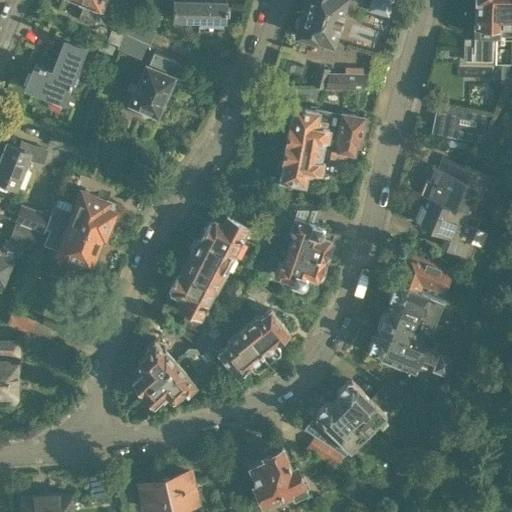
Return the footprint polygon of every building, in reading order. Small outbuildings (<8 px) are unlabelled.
[(78,0),(84,2),(78,15),(93,21),(98,8),(99,8),(102,0),(78,0)] [(172,0),(172,17),(226,18),(226,0),(172,0)] [(305,0),(301,16),(295,18),(294,23),(297,29),(295,33),(316,40),(317,38),(332,43),(336,28),(337,29),(342,10),(344,0),(305,0)] [(372,0),(370,9),(387,14),(390,0),(372,0)] [(511,31),(511,0),(474,0),(473,44),(467,44),(468,38),(465,38),(464,60),(491,60),(491,34),(511,34),(511,31)] [(123,33),(146,43),(149,44),(154,31),(128,20),(123,33)] [(117,47),(121,36),(110,32),(106,43),(117,47)] [(146,43),(123,33),(121,36),(117,47),(140,57),(146,43)] [(25,86),(63,101),(85,47),(64,39),(52,70),(34,63),(25,86)] [(159,66),(157,69),(146,64),(129,102),(140,107),(140,111),(140,114),(143,117),(146,118),(150,118),(152,116),(154,113),(156,113),(166,91),(169,92),(174,91),(177,89),(178,86),(178,81),(175,78),(172,77),(172,76),(170,75),(172,71),(159,66)] [(510,65),(500,64),(499,82),(503,82),(510,73),(510,65)] [(312,83),(324,86),(323,87),(364,88),(364,74),(327,73),(328,70),(317,67),(312,83)] [(298,106),(292,105),(286,109),(285,117),(289,122),(285,142),(320,148),(322,137),(336,139),(335,141),(338,142),(336,151),(351,154),(353,155),(355,145),(358,146),(364,117),(341,112),(341,113),(316,108),(315,109),(304,107),(304,106),(298,105),(298,106)] [(480,141),(485,117),(458,112),(453,136),(480,141)] [(79,140),(54,130),(49,142),(74,152),(79,140)] [(6,142),(0,156),(0,179),(16,186),(27,157),(42,162),(46,149),(27,144),(24,149),(6,142)] [(285,142),(281,160),(276,163),(274,172),(278,178),(284,179),(284,180),(290,181),(290,180),(301,182),(303,172),(315,175),(316,170),(319,171),(321,160),(318,159),(320,148),(285,142)] [(98,151),(77,143),(74,152),(94,160),(98,151)] [(351,154),(336,151),(330,150),(329,155),(350,162),(351,154)] [(472,168),(467,179),(431,164),(420,192),(430,196),(467,212),(479,185),(490,190),(496,177),(472,168)] [(108,234),(111,226),(108,223),(113,210),(103,206),(106,199),(80,189),(67,220),(103,234),(103,233),(108,234)] [(480,217),(467,212),(430,196),(419,223),(445,234),(440,246),(463,256),(480,217)] [(291,202),(287,213),(292,215),(288,228),(291,229),(286,244),(324,257),(333,231),(321,227),(323,223),(314,221),(320,203),(291,202)] [(20,204),(14,218),(39,228),(45,214),(20,204)] [(57,246),(55,250),(45,246),(38,264),(40,269),(81,286),(92,281),(98,268),(88,264),(90,260),(94,260),(97,252),(94,249),(100,235),(102,236),(103,234),(67,220),(67,221),(48,213),(41,230),(49,233),(46,241),(57,246)] [(208,219),(199,236),(232,254),(247,262),(256,243),(242,235),(247,225),(225,213),(222,217),(215,213),(212,218),(208,219)] [(32,245),(38,232),(14,222),(9,236),(32,245)] [(232,254),(199,236),(193,237),(189,246),(190,252),(181,270),(214,288),(232,254)] [(0,244),(0,286),(17,244),(5,239),(3,244),(1,243),(1,245),(0,244)] [(324,257),(286,244),(281,260),(278,259),(273,272),(286,277),(286,278),(302,283),(304,279),(315,282),(324,257)] [(402,269),(397,281),(419,290),(439,298),(449,271),(408,254),(406,258),(403,260),(401,265),(402,269)] [(259,265),(255,277),(265,284),(269,271),(262,269),(263,266),(259,265)] [(214,288),(181,270),(176,271),(168,285),(170,290),(167,296),(178,301),(176,305),(199,317),(214,288)] [(268,291),(253,280),(244,290),(257,299),(262,299),(268,291)] [(419,290),(397,281),(392,283),(387,296),(389,301),(393,302),(391,307),(432,323),(442,299),(439,298),(419,290)] [(239,326),(267,358),(278,349),(277,346),(278,346),(278,345),(285,339),(281,335),(287,330),(269,308),(268,309),(263,303),(256,302),(234,321),(239,326)] [(432,323),(391,307),(389,311),(385,309),(381,311),(376,323),(378,328),(423,346),(432,323)] [(11,309),(6,321),(30,332),(31,331),(35,321),(35,320),(11,309)] [(452,331),(462,335),(464,328),(454,324),(452,331)] [(267,358),(239,326),(226,338),(224,343),(216,350),(234,372),(240,367),(244,372),(250,367),(251,366),(256,367),(267,358)] [(446,373),(452,358),(381,330),(380,333),(376,332),(371,334),(366,347),(369,352),(413,370),(418,358),(434,365),(433,368),(446,373)] [(462,335),(452,331),(449,337),(459,341),(462,335)] [(133,370),(137,374),(132,378),(133,380),(133,383),(132,384),(141,393),(175,360),(164,348),(163,349),(153,339),(145,347),(147,350),(135,363),(138,366),(133,370)] [(18,341),(0,340),(0,354),(17,355),(18,341)] [(0,395),(3,396),(3,398),(5,400),(8,402),(10,403),(13,402),(15,401),(16,400),(17,397),(18,360),(8,360),(8,359),(0,359),(0,395)] [(175,360),(141,393),(151,403),(154,402),(154,403),(159,398),(163,402),(168,397),(169,399),(173,399),(193,379),(175,360)] [(336,401),(367,432),(385,414),(350,380),(350,381),(346,381),(336,391),(337,391),(337,395),(336,396),(339,399),(336,401)] [(384,383),(378,389),(394,405),(403,395),(384,383)] [(367,432),(336,401),(333,405),(330,402),(329,402),(324,403),(324,402),(314,412),(315,412),(315,417),(349,451),(367,432)] [(349,451),(315,417),(304,428),(314,435),(344,455),(349,451)] [(344,455),(314,435),(307,446),(337,466),(344,455)] [(264,457),(249,464),(257,480),(253,482),(251,487),(257,499),(261,500),(263,499),(265,504),(269,506),(279,501),(281,497),(278,492),(280,491),(282,494),(286,492),(289,499),(308,490),(295,463),(290,465),(281,445),(276,443),(265,448),(263,453),(264,457)] [(221,467),(211,469),(214,479),(223,477),(221,467)] [(176,508),(180,501),(192,498),(189,483),(191,483),(188,472),(171,476),(170,474),(158,477),(158,479),(144,483),(150,508),(162,505),(169,510),(176,508)] [(70,511),(69,491),(21,495),(22,511),(70,511)]
